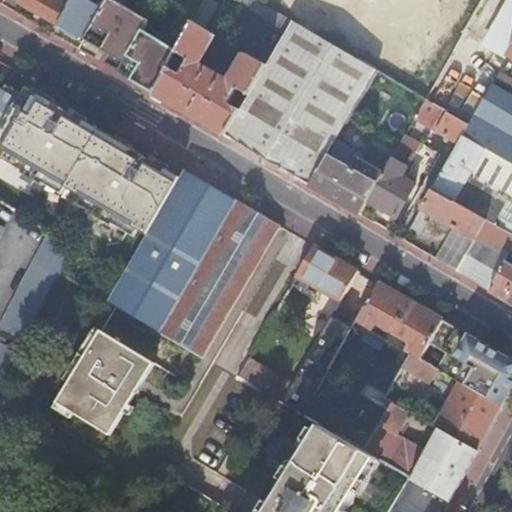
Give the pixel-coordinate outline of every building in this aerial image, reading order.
[(40,14),(59,25),(73,0),(60,0),(60,1),(58,0),(21,0),(20,3),(21,3),(40,14)] [(85,41),(106,4),(99,0),(89,0),(90,0),(89,0),(73,0),(59,25),(60,26),(63,28),(68,31),(67,32),(68,34),(78,40),(80,39),(80,38),(85,41)] [(257,0),(226,0),(285,34),(293,21),(277,12),(257,0)] [(483,0),(341,0),(449,61),(483,0)] [(511,0),(510,0),(489,38),(491,48),(508,58),(511,51),(511,0)] [(129,66),(147,35),(151,28),(108,2),(106,4),(85,41),(110,55),(114,58),(129,66)] [(193,23),(207,31),(216,13),(203,6),(198,14),(193,23)] [(239,144),(311,186),(338,141),(378,71),(332,44),(322,38),(293,21),(285,34),(277,49),(267,66),(249,95),(241,110),(225,136),(239,144)] [(187,114),(225,136),(241,110),(231,104),(239,89),(249,95),(267,66),(253,58),(247,54),(230,82),(201,65),(217,37),(207,31),(193,23),(177,53),(190,60),(182,74),(169,68),(154,94),(187,114)] [(169,68),(177,53),(147,35),(129,66),(123,75),(123,76),(139,85),(154,94),(169,68)] [(277,49),(263,41),(253,58),(267,66),(277,49)] [(129,66),(114,58),(109,66),(123,75),(129,66)] [(511,59),(509,58),(494,85),(511,95),(511,59)] [(511,95),(494,85),(493,85),(470,125),(464,136),(485,149),(484,150),(511,165),(511,95)] [(0,89),(0,149),(10,155),(27,165),(23,172),(22,174),(43,187),(45,185),(49,178),(66,188),(75,193),(96,205),(92,212),(90,214),(113,228),(114,226),(119,219),(139,231),(148,236),(181,178),(156,164),(49,101),(27,88),(22,96),(7,87),(4,92),(0,89)] [(470,125),(426,99),(415,119),(459,145),(464,136),(470,125)] [(406,135),(384,174),(368,202),(382,209),(397,218),(415,184),(403,177),(408,168),(406,167),(415,153),(435,164),(441,155),(406,135)] [(485,149),(464,136),(459,145),(433,190),(455,202),(484,150),(485,149)] [(338,141),(311,186),(334,199),(361,215),(368,202),(384,174),(362,162),(365,156),(338,141)] [(507,203),(507,202),(511,196),(511,193),(511,165),(484,150),(455,202),(468,210),(481,188),(507,203)] [(27,165),(10,155),(6,162),(23,172),(27,165)] [(211,186),(185,171),(181,178),(148,236),(110,303),(116,307),(161,333),(238,202),(211,186)] [(49,178),(45,185),(62,195),(66,188),(49,178)] [(487,221),(494,225),(507,203),(481,188),(468,210),(487,221)] [(468,210),(455,202),(433,190),(409,231),(421,237),(430,222),(426,220),(430,213),(443,221),(456,228),(476,239),(487,221),(468,210)] [(96,205),(75,193),(71,200),(92,212),(96,205)] [(0,218),(11,224),(17,210),(0,201),(0,218)] [(258,213),(238,202),(161,333),(205,359),(281,227),(258,213)] [(511,204),(507,202),(507,203),(494,225),(511,235),(511,204)] [(139,231),(119,219),(114,226),(135,238),(139,231)] [(511,250),(511,235),(494,225),(487,221),(476,239),(495,250),(498,243),(511,250)] [(476,239),(456,228),(445,246),(437,259),(458,272),(459,270),(455,268),(459,261),(463,263),(476,239)] [(58,275),(72,249),(48,236),(0,329),(24,341),(58,276),(58,275)] [(467,276),(490,290),(507,261),(507,262),(511,253),(511,250),(498,243),(495,250),(476,239),(463,263),(459,270),(458,272),(467,276)] [(335,257),(316,246),(298,276),(341,301),(359,271),(335,257)] [(459,270),(463,263),(459,261),(455,268),(459,270)] [(511,264),(507,262),(507,261),(490,290),(511,302),(511,264)] [(412,302),(380,283),(357,323),(372,331),(377,322),(386,327),(385,328),(402,338),(403,337),(412,342),(406,351),(411,354),(421,360),(430,343),(444,320),(412,302)] [(372,331),(357,323),(344,344),(398,376),(411,354),(406,351),(372,331)] [(456,328),(443,351),(447,353),(455,358),(446,375),(460,383),(503,408),(511,390),(511,360),(484,343),(480,341),(472,336),(458,329),(456,328)] [(0,333),(0,340),(9,345),(12,339),(1,332),(0,333)] [(131,403),(155,365),(100,332),(55,405),(110,438),(131,403)] [(0,381),(16,351),(0,342),(0,381)] [(455,358),(447,353),(437,369),(446,375),(455,358)] [(411,354),(398,376),(395,381),(422,396),(429,384),(437,369),(421,360),(411,354)] [(293,384),(250,358),(239,377),(267,393),(283,402),(293,384)] [(306,368),(285,403),(323,425),(365,449),(378,427),(323,396),(330,383),(306,368)] [(437,369),(429,384),(452,397),(460,383),(446,375),(437,369)] [(440,429),(478,451),(498,416),(503,408),(460,383),(452,397),(436,427),(440,429)] [(393,400),(387,396),(376,414),(383,418),(392,401),(393,400)] [(383,418),(378,427),(365,449),(377,456),(412,477),(414,478),(413,479),(451,501),(465,475),(478,451),(440,429),(429,451),(399,434),(411,412),(392,401),(383,418)] [(420,404),(414,414),(429,423),(435,412),(420,404)] [(323,425),(270,511),(343,511),(377,456),(365,449),(323,425)] [(414,478),(412,477),(390,511),(444,511),(451,501),(413,479),(414,478)]
